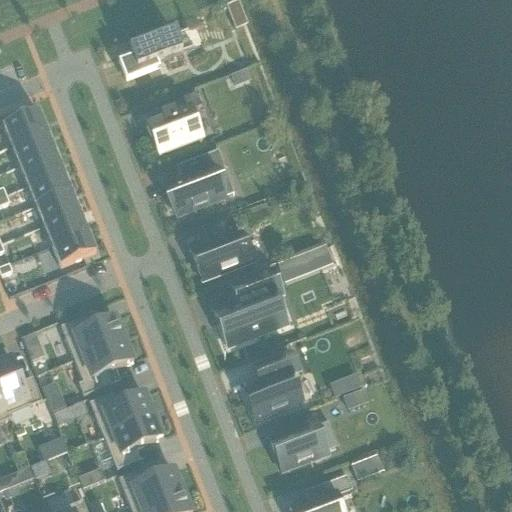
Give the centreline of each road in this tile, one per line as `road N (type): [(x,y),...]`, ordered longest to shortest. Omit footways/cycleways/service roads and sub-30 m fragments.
road 1 (residential): [(259,511),(87,67),(53,80)]
road 2 (residential): [(128,273),(220,511)]
road 3 (residential): [(53,80),(128,273)]
road 4 (residential): [(128,273),(0,326)]
